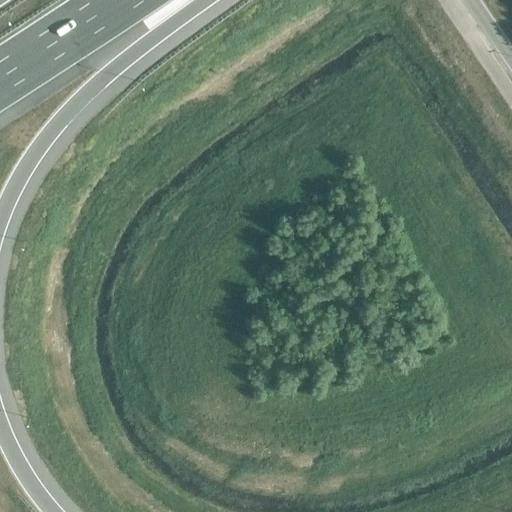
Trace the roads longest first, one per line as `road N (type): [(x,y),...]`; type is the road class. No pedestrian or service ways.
road 1 (motorway): [(0,217),(35,148),(95,81),(198,0)]
road 2 (motorway): [(0,71),(111,0)]
